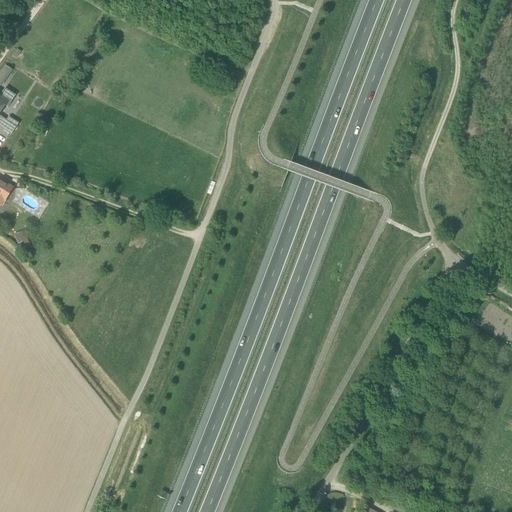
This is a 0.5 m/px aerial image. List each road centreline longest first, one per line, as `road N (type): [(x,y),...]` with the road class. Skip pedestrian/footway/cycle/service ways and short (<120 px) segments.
road 1 (motorway): [(377,0),(178,511)]
road 2 (motorway): [(207,511),(404,0)]
road 3 (unclassified): [(274,0),(234,115),(224,178),(88,511)]
road 4 (unclassified): [(310,511),(454,264)]
road 5 (track): [(0,172),(200,238)]
